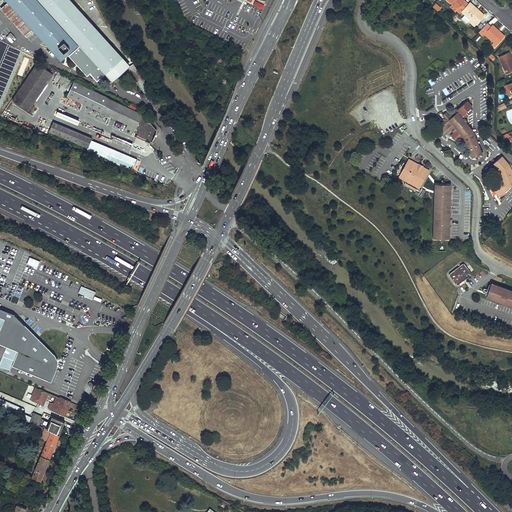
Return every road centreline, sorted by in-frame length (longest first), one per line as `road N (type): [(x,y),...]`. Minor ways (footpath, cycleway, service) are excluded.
road 1 (motorway): [(483,511),(266,333),(178,273),(0,176)]
road 2 (motorway): [(109,254),(257,347),(456,511)]
road 3 (motorway): [(109,254),(253,358),(289,396),(285,445),(254,470),(228,469),(170,437)]
road 4 (motorway): [(485,511),(471,487),(217,236)]
road 5 (unclassified): [(511,273),(475,244),(476,193),(413,124),(406,56),(362,23),(365,0)]
road 6 (motorway): [(146,439),(249,497),(384,494),(432,511)]
road 7 (primary): [(231,208),(320,0)]
road 8 (primary): [(289,0),(208,170)]
road 9 (primary): [(187,219),(114,383)]
road 10 (primary): [(132,386),(217,236)]
road 11 (motorway): [(146,203),(0,151)]
road 12 (motorway): [(0,196),(109,254)]
